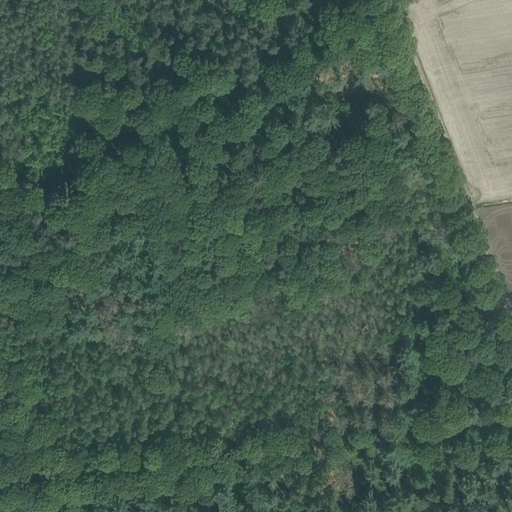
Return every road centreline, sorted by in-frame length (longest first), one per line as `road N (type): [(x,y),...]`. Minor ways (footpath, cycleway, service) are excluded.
road 1 (track): [(0,464),(511,411)]
road 2 (track): [(402,0),(511,300)]
